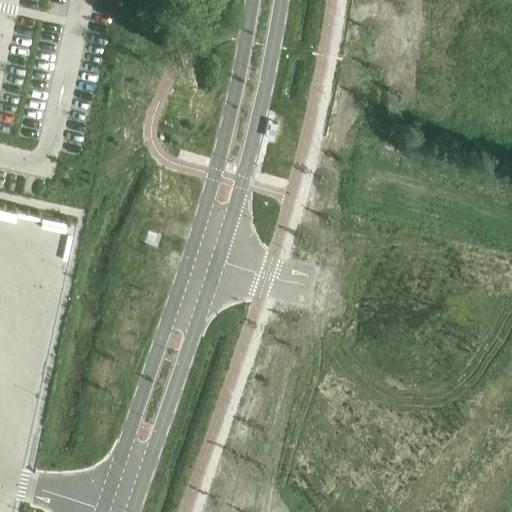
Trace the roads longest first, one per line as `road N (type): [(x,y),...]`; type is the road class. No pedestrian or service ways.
road 1 (unclassified): [(251,0),(242,69),(196,242),(102,511)]
road 2 (unclassified): [(132,511),(244,174),(281,0)]
